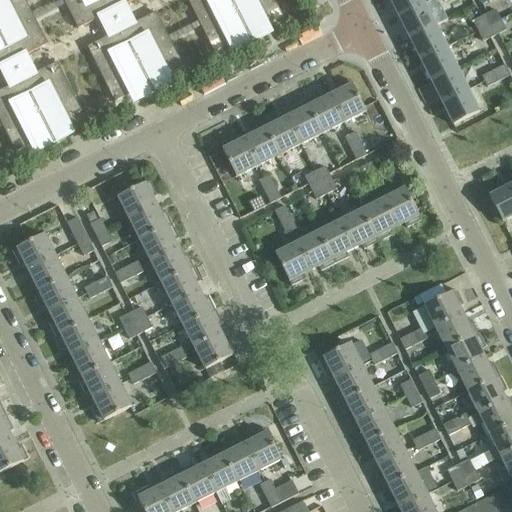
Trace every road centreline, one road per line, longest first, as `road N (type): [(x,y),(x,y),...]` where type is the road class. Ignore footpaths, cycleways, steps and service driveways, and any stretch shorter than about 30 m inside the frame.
road 1 (residential): [(511,326),(361,31)]
road 2 (residential): [(154,134),(361,31)]
road 3 (residential): [(257,334),(154,134)]
road 4 (residential): [(100,511),(0,316)]
road 5 (residential): [(0,212),(154,134)]
road 6 (residential): [(360,511),(296,380)]
